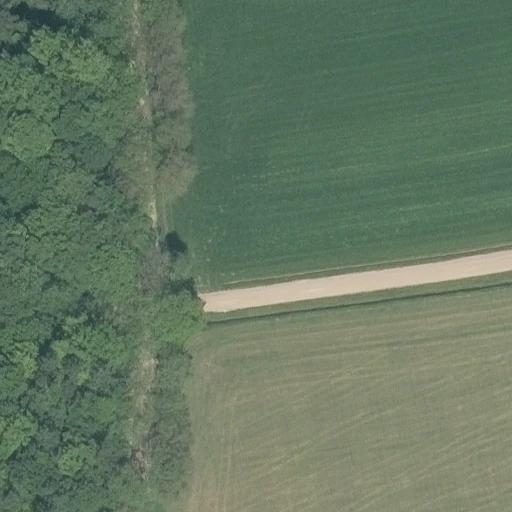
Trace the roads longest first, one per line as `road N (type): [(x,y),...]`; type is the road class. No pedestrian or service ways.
road 1 (track): [(511,265),(147,311)]
road 2 (track): [(147,311),(128,0)]
road 3 (track): [(136,511),(147,311)]
road 4 (track): [(0,341),(132,313)]
